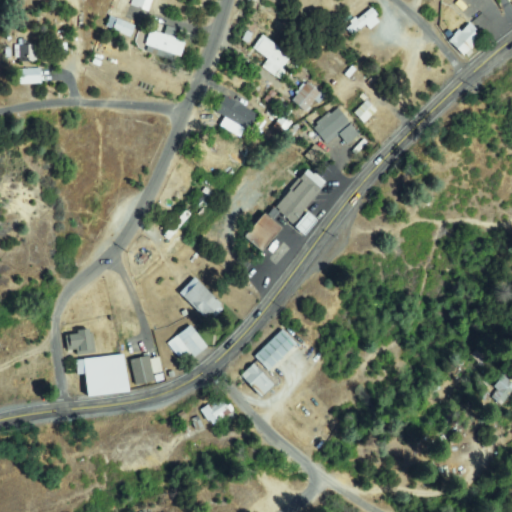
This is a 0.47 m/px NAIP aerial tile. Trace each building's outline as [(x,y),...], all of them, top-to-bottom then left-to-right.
[(131,5),(132,0),(151,0),(147,11),(131,5)] [(348,28),(372,11),(376,17),(352,34),(348,28)] [(110,18),(133,28),(130,36),(107,26),(110,18)] [(468,27),(480,41),(462,55),(451,41),(468,27)] [(173,37),(184,44),(172,63),(143,45),(153,28),(164,35),(168,29),(175,34),(173,37)] [(270,58),(255,49),(262,38),(290,55),(277,76),(264,67),(270,58)] [(37,46),(37,62),(21,62),(21,57),(16,57),(16,46),(37,46)] [(21,83),(20,71),(39,70),(40,82),(21,83)] [(319,98),(303,110),(292,97),(308,84),(319,98)] [(256,116),(248,130),(217,111),(224,98),(256,116)] [(364,122),(355,113),(366,102),(375,111),(364,122)] [(340,133),(327,143),(315,127),(337,109),(357,136),(348,143),(340,133)] [(399,122),(387,141),(372,131),(384,113),(399,122)] [(291,124),(284,131),(281,129),(278,131),(273,127),(282,117),(291,124)] [(313,146),(324,154),(318,164),(306,157),(313,146)] [(277,210),(308,171),(324,184),(292,223),(277,210)] [(189,219),(182,213),(160,236),(166,242),(189,219)] [(281,229),(261,252),(244,237),(264,215),(281,229)] [(314,223),(305,233),(296,226),(305,216),(314,223)] [(194,280),(222,308),(209,322),(181,294),(194,280)] [(206,346),(195,358),(176,340),(187,328),(206,346)] [(68,332),(93,333),(92,353),(67,351),(68,332)] [(282,333),(294,346),(268,369),(256,356),(282,333)] [(79,397),(75,362),(123,357),(127,392),(79,397)] [(131,361),(148,358),(152,381),(136,384),(131,361)] [(273,386),(261,397),(242,376),(253,366),(273,386)] [(511,378),(511,390),(501,405),(491,398),(507,375),(511,378)] [(202,411),(220,399),(230,412),(212,425),(202,411)]
